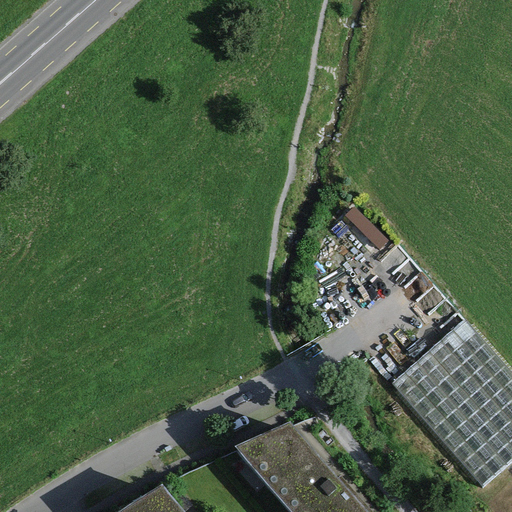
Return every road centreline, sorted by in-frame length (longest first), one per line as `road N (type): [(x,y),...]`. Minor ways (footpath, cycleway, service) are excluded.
road 1 (residential): [(40,511),(128,458),(391,330)]
road 2 (track): [(293,377),(410,511)]
